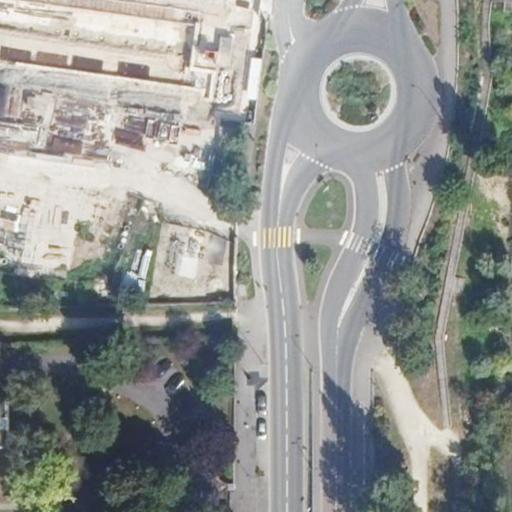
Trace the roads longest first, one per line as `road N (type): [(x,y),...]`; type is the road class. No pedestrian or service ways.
road 1 (secondary): [(277,217),(287,511)]
road 2 (secondary): [(336,360),(393,240),(402,142)]
road 3 (secondary): [(352,158),(368,187),(369,210),(334,300),(336,360)]
road 4 (secondary): [(337,511),(336,360)]
road 5 (secondary): [(294,87),(279,147),(277,217)]
